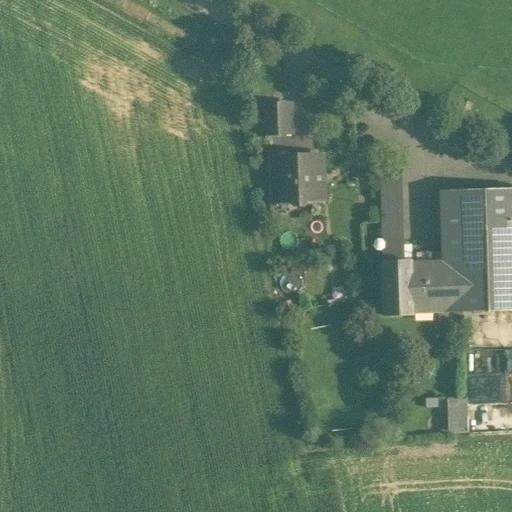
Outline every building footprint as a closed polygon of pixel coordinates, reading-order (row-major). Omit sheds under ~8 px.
[(290,105),(263,106),(264,135),(291,134),(290,105)] [(321,156),(273,158),(274,203),(291,202),(294,207),(303,206),(306,201),(323,201),(321,156)] [(399,168),(381,169),(382,230),(402,229),(399,168)] [(511,189),(442,193),(445,264),(446,312),(446,314),(511,311),(511,189)] [(402,229),(382,230),(382,264),(402,264),(402,229)] [(412,263),(402,264),(382,264),(384,315),(414,315),(413,313),(412,265),(412,263)] [(446,312),(445,264),(412,265),(413,313),(446,312)] [(511,371),(505,371),(505,376),(470,376),(470,398),(447,398),(447,432),(511,431),(511,371)]
